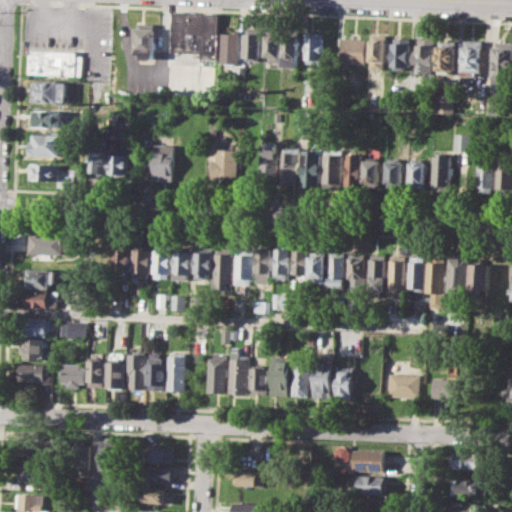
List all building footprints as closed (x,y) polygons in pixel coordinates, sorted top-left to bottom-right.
[(173,10),(219,12),(217,58),(201,58),(196,51),(171,50),(173,10)] [(94,21),(110,21),(109,56),(93,56),(94,21)] [(137,22),(156,22),(156,52),(152,52),(152,58),(139,58),(139,52),(136,52),(137,22)] [(246,27),(262,28),(261,56),(256,56),(256,60),(245,59),(246,27)] [(266,28),(280,28),(279,65),(269,65),(269,56),(265,56),(266,28)] [(284,28),(300,28),(298,65),(283,65),(284,28)] [(221,32),(231,32),(231,29),(238,29),(237,62),(220,62),(221,32)] [(307,32),(322,32),(322,51),(319,51),(318,63),(306,63),(307,32)] [(370,33),(387,33),(386,69),(369,68),(370,33)] [(393,37),(412,37),(411,67),(392,66),(393,37)] [(420,37),(435,38),(434,73),(415,72),(416,48),(420,48),(420,37)] [(342,38),(366,38),(365,63),(341,62),(342,38)] [(465,39),(485,39),(485,75),(464,75),(465,39)] [(439,40),(458,40),(458,73),(439,73),(439,40)] [(497,41),(511,41),(511,82),(495,82),(497,41)] [(31,49),(78,51),(77,55),(84,56),(83,76),(30,73),(31,53),(31,49)] [(86,67),(94,67),(94,81),(86,80),(86,67)] [(33,80),(71,82),(70,102),(32,100),(33,80)] [(438,96),(438,112),(456,111),(455,95),(438,96)] [(381,97),(391,97),(390,110),(381,109),(381,97)] [(490,98),(509,99),(508,114),(489,114),(490,98)] [(35,109),(69,111),(68,130),(34,129),(35,109)] [(209,128),(217,128),(217,136),(209,136),(209,128)] [(112,130),(125,130),(124,152),(130,153),(129,177),(111,177),(112,130)] [(456,133),(471,133),(470,150),(456,149),(456,133)] [(34,134),(68,135),(67,156),(34,156),(34,134)] [(261,141),(276,141),(276,148),(279,148),(278,180),(260,180),(261,141)] [(155,142),(174,143),(173,180),(154,180),(155,142)] [(282,147),(300,147),(299,184),(281,183),(282,147)] [(217,148),(238,148),(237,179),(212,178),(213,159),(217,159),(217,148)] [(304,148),(319,148),(319,153),(323,153),(322,185),(303,185),(304,148)] [(326,148),(343,149),(342,186),(325,186),(326,148)] [(90,150),(107,150),(107,177),(89,177),(90,150)] [(433,155),(439,155),(439,152),(448,152),(448,155),(453,155),(452,185),(449,185),(449,189),(436,189),(436,185),(433,185),(433,155)] [(348,153),(363,153),(362,186),(347,185),(348,153)] [(498,155),(511,155),(511,188),(497,188),(498,155)] [(366,159),(382,159),(382,186),(366,185),(366,159)] [(388,159),(405,160),(405,185),(388,185),(388,159)] [(411,160),(428,161),(427,186),(410,186),(411,160)] [(479,160),(495,161),(494,191),(478,191),(479,160)] [(33,163),(67,164),(67,182),(33,181),(33,163)] [(31,233),(66,235),(65,253),(30,252),(31,233)] [(97,242),(112,242),(111,274),(96,274),(97,242)] [(116,242),(133,243),(132,271),(127,270),(127,275),(114,275),(116,242)] [(136,243),(154,244),(153,272),(149,271),(149,278),(135,277),(136,243)] [(158,244),(174,245),(173,276),(156,275),(158,244)] [(178,246),(194,246),(193,279),(177,278),(178,246)] [(258,246),(271,246),(270,256),(273,256),(273,269),(270,269),(270,282),(257,282),(258,246)] [(198,247),(215,247),(214,274),(210,274),(210,283),(196,283),(198,247)] [(218,247),(235,248),(233,283),(229,283),(229,289),(217,289),(218,247)] [(276,247),(289,248),(289,256),(292,256),(291,278),(275,278),(276,247)] [(238,248),(255,249),(255,279),(251,279),(251,284),(237,284),(238,248)] [(294,248),(309,249),(308,275),(294,275),(294,248)] [(311,251),(328,252),(327,282),(316,282),(316,277),(311,277),(311,251)] [(331,251),(347,252),(346,288),(330,287),(331,251)] [(350,252),(366,252),(366,294),(349,294),(350,252)] [(371,253),(388,254),(386,291),(370,290),(371,253)] [(391,254),(408,255),(407,289),(402,289),(402,298),(390,298),(391,254)] [(430,255),(448,255),(448,305),(434,305),(434,292),(430,292),(430,255)] [(412,256),(427,256),(426,291),(416,291),(416,286),(411,286),(412,256)] [(452,257),(470,257),(469,292),(451,291),(452,257)] [(494,260),(510,260),(510,287),(494,287),(494,260)] [(473,263),(491,263),(491,288),(472,288),(473,263)] [(27,268),(58,269),(57,282),(52,282),(52,287),(26,286),(27,268)] [(25,289),(59,290),(58,307),(24,305),(25,289)] [(71,291),(80,291),(80,303),(71,303),(71,291)] [(275,293),(291,294),(290,309),(274,308),(275,293)] [(174,294),(187,295),(187,309),(174,309),(174,294)] [(234,297),(246,298),(245,310),(233,309),(234,297)] [(255,300),(270,300),(270,312),(255,312),(255,300)] [(418,304),(426,304),(426,317),(418,317),(418,304)] [(28,316),(54,318),(53,329),(48,329),(47,336),(26,334),(28,316)] [(72,321),(90,322),(89,335),(71,335),(72,321)] [(223,328),(231,328),(230,342),(223,341),(223,328)] [(244,336),(252,336),(252,351),(244,351),(244,336)] [(23,337),(45,338),(44,359),(27,358),(27,352),(22,352),(23,337)] [(233,346),(241,346),(240,355),(251,356),(250,393),(232,392),(233,346)] [(132,349),(149,350),(147,388),(134,387),(134,375),(132,375),(132,349)] [(153,352),(163,353),(163,358),(166,358),(166,363),(169,363),(168,389),(151,388),(153,352)] [(171,352),(188,352),(187,389),(170,389),(171,352)] [(211,357),(216,357),(216,353),(228,353),(227,391),(211,390),(211,357)] [(273,355),(291,356),(290,395),(272,394),(273,355)] [(92,359),(108,360),(107,386),(91,385),(92,359)] [(111,360),(127,361),(126,387),(110,386),(111,360)] [(295,360),(313,360),(312,395),(295,395),(295,360)] [(318,361),(334,361),(334,394),(317,393),(318,361)] [(22,362),(53,363),(52,375),(46,375),(46,381),(21,380),(22,362)] [(66,362),(83,363),(83,366),(88,367),(88,383),(83,382),(83,387),(71,387),(71,382),(65,381),(66,362)] [(344,365),(355,365),(354,398),(338,398),(338,369),(344,369),(344,365)] [(254,366),(270,366),(269,393),(253,393),(254,366)] [(390,372),(421,373),(421,396),(390,395),(390,372)] [(434,376),(465,377),(465,397),(434,396),(434,376)] [(23,437),(57,439),(56,458),(16,456),(17,442),(22,442),(23,437)] [(73,441),(92,442),(90,470),(81,469),(82,465),(72,464),(73,441)] [(103,445),(123,446),(122,474),(102,473),(103,445)] [(147,445),(175,446),(174,463),(147,462),(147,445)] [(354,448),(386,449),(385,469),(354,468),(354,448)] [(454,450),(488,452),(488,468),(454,467),(454,450)] [(21,463),(52,464),(51,481),(20,480),(21,463)] [(141,464),(174,465),(173,481),(152,480),(151,484),(140,484),(141,464)] [(237,469),(267,470),(266,485),(236,484),(237,469)] [(355,475),(388,476),(387,493),(355,492),(355,475)] [(75,476),(88,476),(88,490),(75,490),(75,476)] [(452,478),(488,480),(487,496),(451,494),(452,478)] [(146,487),(172,488),(172,502),(145,502),(146,487)] [(17,492),(54,493),(53,510),(17,509),(17,492)] [(353,511),(353,496),(386,497),(386,511),(353,511)] [(448,511),(449,500),(481,501),(480,511),(448,511)] [(234,511),(234,501),(267,502),(266,511),(234,511)]
